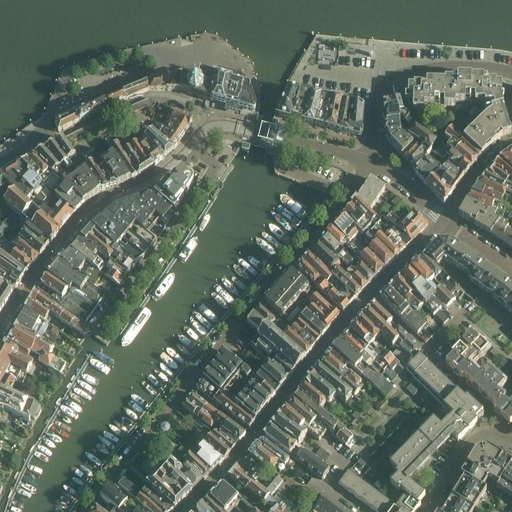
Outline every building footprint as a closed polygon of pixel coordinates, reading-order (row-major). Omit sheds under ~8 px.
[(244,87),(245,87),(240,86),(242,79),(242,78),(242,77),(241,76),(240,76),(218,70),(217,70),(216,71),(216,72),(214,78),(214,79),(210,78),(208,86),(211,87),(212,98),(214,99),(212,102),(238,109),(252,112),(252,113),(254,113),(255,109),(250,93),(248,93),(249,92),(250,90),(248,88),(246,87),(245,87),(244,87)] [(191,96),(194,97),(198,98),(198,99),(199,99),(210,103),(212,103),(212,102),(214,99),(212,98),(211,87),(208,86),(210,78),(206,77),(207,76),(206,76),(203,75),(203,76),(203,77),(205,77),(203,84),(201,84),(199,83),(196,82),(195,81),(198,73),(197,73),(195,72),(194,72),(194,73),(185,73),(179,92),(189,95),(189,96),(191,96)] [(179,92),(185,73),(175,75),(169,77),(164,78),(165,83),(169,84),(167,92),(179,92)] [(164,78),(159,80),(148,84),(146,84),(149,91),(157,92),(167,92),(169,84),(165,83),(164,78)] [(452,84),(435,83),(434,107),(454,108),(455,104),(464,104),(464,103),(470,103),(471,79),(452,78),(452,84)] [(470,103),(475,103),(484,103),(484,107),(486,112),(503,106),(501,100),(501,85),(490,85),(489,80),(471,79),(470,103)] [(126,101),(143,94),(149,91),(146,84),(144,85),(142,81),(126,87),(128,92),(123,94),(126,101)] [(408,88),(407,102),(407,108),(408,111),(413,111),(412,112),(423,112),(424,107),(434,107),(435,83),(421,83),(421,88),(408,88)] [(277,118),(290,121),(300,93),(301,94),(302,91),(290,88),(289,91),(277,118)] [(291,121),(303,124),(311,96),(301,94),(300,93),(290,121),(291,121)] [(123,94),(105,102),(108,109),(126,101),(123,94)] [(303,124),(315,127),(322,98),(312,95),(311,96),(303,124)] [(332,100),(322,98),(315,127),(325,129),(332,100)] [(140,104),(142,110),(150,106),(154,108),(156,104),(148,100),(140,104)] [(342,102),(332,100),(325,129),(337,132),(342,102)] [(413,131),(415,127),(411,123),(402,113),(403,113),(400,102),(396,100),(392,101),(391,105),(391,106),(384,108),(383,109),(384,126),(399,124),(399,121),(400,120),(413,131)] [(94,116),(108,109),(105,102),(91,109),(94,116)] [(352,105),(342,102),(337,132),(348,135),(352,105)] [(88,103),(73,109),(76,115),(80,123),(94,116),(91,109),(90,109),(88,103)] [(142,110),(140,104),(120,113),(123,119),(142,110)] [(160,115),(164,107),(160,105),(153,118),(160,122),(163,117),(160,115)] [(363,107),(352,105),(348,135),(358,137),(361,135),(363,107)] [(511,134),(508,122),(503,106),(486,112),(487,116),(479,124),(497,142),(502,137),(511,134)] [(73,109),(56,118),(59,124),(57,125),(56,128),(59,134),(64,131),(80,123),(76,115),(73,109)] [(175,112),(174,113),(169,126),(185,134),(189,129),(193,121),(175,112)] [(95,124),(98,130),(99,132),(105,129),(101,121),(95,124)] [(390,146),(402,136),(400,133),(401,132),(400,129),(403,128),(401,123),(399,124),(384,126),(385,137),(390,146)] [(479,124),(463,140),(481,157),(497,142),(479,124)] [(185,134),(169,126),(166,125),(157,137),(173,151),(174,151),(178,145),(185,135),(185,134)] [(425,149),(431,153),(431,154),(433,152),(430,150),(435,143),(433,141),(415,127),(413,131),(408,137),(416,142),(424,148),(425,149)] [(71,144),(86,136),(90,134),(87,128),(63,140),(70,148),(72,146),(71,144)] [(452,129),(447,135),(444,132),(446,130),(443,129),(433,141),(435,143),(439,146),(445,138),(446,139),(451,143),(476,163),(481,157),(463,140),(452,129)] [(163,159),(173,151),(157,137),(152,132),(145,139),(163,159)] [(412,146),(402,136),(390,146),(402,158),(412,146)] [(123,153),(117,144),(111,137),(105,142),(108,145),(114,155),(131,180),(139,177),(123,153)] [(144,140),(138,146),(153,168),(163,159),(145,139),(144,140)] [(67,161),(68,161),(76,156),(70,148),(63,140),(56,144),(67,161)] [(416,142),(412,146),(402,158),(408,166),(425,149),(424,148),(416,142)] [(445,150),(445,151),(448,153),(470,170),(476,163),(451,143),(445,150)] [(76,173),(67,161),(56,144),(45,150),(60,168),(63,166),(68,172),(65,175),(69,179),(76,173)] [(135,144),(130,148),(146,172),(153,168),(138,146),(137,145),(136,144),(135,144)] [(445,151),(445,150),(440,147),(434,153),(433,152),(431,154),(439,159),(445,151)] [(130,148),(123,153),(139,177),(146,172),(130,148)] [(408,166),(413,171),(421,163),(423,164),(427,160),(426,159),(431,153),(425,149),(408,166)] [(62,184),(69,179),(65,175),(62,177),(56,171),(60,168),(45,150),(44,150),(34,156),(49,171),(56,178),(58,180),(62,184)] [(92,161),(109,188),(110,188),(117,186),(95,155),(96,154),(93,150),(87,154),(92,161)] [(124,183),(131,180),(114,155),(109,158),(106,153),(104,154),(124,183)] [(447,165),(464,177),(470,170),(448,153),(445,157),(448,159),(445,163),(447,165)] [(511,153),(501,161),(500,162),(511,173),(511,153)] [(83,158),(85,161),(88,165),(85,168),(86,170),(101,192),(109,188),(92,161),(87,154),(85,155),(86,156),(83,158)] [(117,186),(124,183),(104,154),(98,158),(96,154),(95,155),(117,186)] [(34,156),(27,160),(43,177),(49,171),(34,156)] [(27,160),(21,164),(20,164),(53,196),(59,202),(62,204),(74,214),(77,211),(43,177),(27,160)] [(445,163),(443,162),(438,168),(427,160),(423,164),(421,163),(413,171),(426,187),(431,182),(439,173),(447,165),(445,163)] [(511,173),(500,162),(493,169),(511,184),(511,173)] [(20,164),(10,170),(11,171),(34,194),(41,201),(43,204),(46,201),(47,202),(53,196),(20,164)] [(457,186),(464,177),(447,165),(439,173),(457,186)] [(487,176),(511,192),(511,184),(493,169),(487,176)] [(10,170),(0,175),(0,177),(7,184),(16,193),(26,203),(34,194),(11,171),(10,170)] [(83,205),(101,192),(86,170),(71,182),(69,180),(63,185),(66,188),(83,205)] [(63,185),(62,184),(58,180),(56,178),(49,171),(43,177),(77,211),(83,205),(66,188),(63,185)] [(179,173),(166,185),(154,195),(174,213),(175,213),(192,185),(194,183),(193,180),(192,178),(190,177),(187,177),(185,179),(179,173)] [(451,195),(457,186),(439,173),(431,182),(451,195)] [(511,197),(511,192),(487,176),(482,182),(509,196),(511,197)] [(380,198),(385,190),(372,181),(370,181),(365,188),(380,198)] [(426,187),(440,202),(441,203),(445,203),(450,197),(450,198),(450,197),(451,195),(431,182),(426,187)] [(478,187),(501,198),(503,199),(504,198),(507,200),(511,202),(511,197),(509,196),(482,182),(478,187)] [(474,192),(472,195),(494,204),(498,206),(503,208),(507,200),(504,198),(503,199),(501,198),(478,187),(476,190),(474,192)] [(365,188),(361,195),(375,205),(380,198),(365,188)] [(5,205),(15,214),(23,221),(50,245),(56,238),(59,233),(47,222),(26,203),(16,193),(5,205)] [(166,226),(174,213),(154,195),(154,196),(154,195),(148,197),(139,200),(166,226)] [(361,195),(356,201),(369,213),(375,205),(361,195)] [(472,195),(466,202),(496,214),(502,217),(505,209),(503,208),(498,206),(496,212),(491,210),(494,204),(472,195)] [(53,196),(47,202),(49,204),(55,198),(59,202),(53,196)] [(396,210),(402,203),(397,198),(391,203),(396,210)] [(139,200),(127,205),(153,228),(160,220),(166,226),(139,200)] [(380,224),(376,220),(369,213),(356,201),(352,206),(371,226),(374,229),(380,224)] [(458,217),(465,221),(490,235),(497,224),(499,222),(494,219),(496,214),(466,202),(458,217)] [(47,222),(59,233),(60,231),(74,214),(62,204),(56,211),(47,222)] [(127,205),(115,209),(147,235),(147,234),(153,228),(127,205)] [(368,235),(374,229),(371,226),(352,206),(342,217),(360,234),(362,236),(366,232),(368,235)] [(115,209),(108,216),(150,251),(156,242),(147,234),(147,235),(115,209)] [(427,226),(416,216),(413,213),(410,216),(408,213),(402,219),(419,235),(427,226)] [(108,216),(100,223),(144,258),(150,251),(108,216)] [(410,244),(419,235),(402,219),(404,222),(401,225),(392,216),(387,221),(391,225),(410,244)] [(342,217),(332,228),(346,242),(343,245),(347,248),(345,249),(348,252),(355,244),(357,242),(362,236),(360,234),(342,217)] [(17,228),(13,224),(9,220),(3,226),(8,232),(11,234),(16,229),(17,228)] [(23,221),(17,228),(44,252),(44,251),(49,245),(50,245),(23,221)] [(92,229),(92,230),(112,246),(119,252),(136,264),(144,258),(100,223),(92,229)] [(0,237),(2,239),(8,232),(3,226),(2,227),(0,224),(0,237)] [(374,229),(380,235),(400,255),(405,250),(405,249),(390,234),(387,237),(383,233),(385,231),(383,230),(385,228),(380,224),(374,229)] [(490,235),(491,235),(499,241),(507,231),(497,224),(490,235)] [(405,249),(410,244),(391,225),(386,230),(390,234),(405,249)] [(39,258),(44,252),(17,228),(16,229),(22,236),(18,240),(39,258)] [(332,228),(326,236),(339,249),(343,245),(346,242),(332,228)] [(97,253),(104,258),(108,261),(113,256),(108,251),(112,246),(92,230),(82,240),(97,253)] [(499,241),(503,244),(508,248),(511,243),(511,234),(507,231),(499,241)] [(375,241),(368,235),(366,232),(362,236),(357,242),(359,244),(384,270),(394,261),(375,241)] [(380,235),(375,241),(394,261),(400,255),(380,235)] [(326,236),(320,243),(343,265),(349,258),(347,257),(339,249),(326,236)] [(0,255),(26,275),(33,265),(12,248),(4,241),(2,239),(0,237),(0,255)] [(33,265),(39,258),(18,240),(12,248),(33,265)] [(92,259),(97,253),(82,240),(76,246),(92,259)] [(375,280),(384,270),(359,244),(357,242),(355,244),(348,252),(350,254),(375,280)] [(467,255),(450,243),(448,242),(438,242),(425,256),(425,257),(436,268),(444,260),(445,262),(446,260),(458,269),(467,255)] [(320,243),(309,254),(330,274),(336,267),(341,273),(343,271),(346,268),(343,265),(320,243)] [(99,264),(92,259),(76,246),(71,252),(103,276),(103,275),(101,273),(105,268),(99,264)] [(71,252),(60,263),(93,288),(103,276),(71,252)] [(128,274),(132,269),(133,271),(136,267),(135,266),(136,264),(119,252),(115,257),(113,256),(119,261),(115,266),(128,274)] [(309,254),(304,260),(302,261),(320,279),(326,285),(333,277),(330,274),(309,254)] [(367,287),(375,280),(350,254),(347,257),(349,258),(343,265),(346,268),(367,287)] [(0,273),(18,285),(26,275),(0,255),(0,273)] [(493,274),(467,255),(458,269),(471,278),(469,282),(483,291),(493,274)] [(459,301),(464,295),(455,287),(455,288),(444,277),(445,277),(436,268),(425,257),(424,257),(423,258),(424,258),(418,264),(417,264),(441,288),(453,300),(455,297),(459,301)] [(302,261),(300,264),(296,268),(309,281),(314,285),(320,279),(302,261)] [(56,269),(48,277),(48,278),(56,283),(70,293),(70,294),(66,299),(61,307),(85,324),(95,311),(105,297),(104,296),(93,288),(60,263),(56,269)] [(128,274),(115,266),(111,263),(107,268),(110,271),(109,272),(124,281),(128,274)] [(417,264),(416,265),(417,265),(409,272),(423,287),(432,296),(441,288),(417,264)] [(355,299),(361,293),(341,273),(336,267),(330,274),(333,277),(355,299)] [(361,293),(367,287),(346,268),(343,271),(341,273),(361,293)] [(119,287),(124,281),(109,272),(105,278),(115,284),(119,287)] [(290,273),(264,302),(283,318),(303,295),(305,296),(310,291),(310,290),(312,288),(298,276),(297,278),(291,273),(290,272),(290,273)] [(409,272),(401,280),(401,281),(414,295),(423,287),(409,272)] [(0,283),(14,293),(18,285),(0,273),(0,283)] [(483,291),(484,292),(499,303),(507,310),(511,304),(511,287),(509,285),(493,274),(483,291)] [(348,307),(355,299),(333,277),(326,285),(333,292),(348,307)] [(41,286),(37,291),(56,303),(61,307),(66,299),(64,298),(68,292),(70,294),(70,293),(56,283),(48,278),(41,286)] [(314,285),(317,288),(327,298),(333,292),(326,285),(320,279),(314,285)] [(401,281),(400,281),(391,290),(406,305),(417,317),(422,312),(421,311),(423,309),(412,298),(415,296),(414,295),(401,281)] [(0,314),(4,308),(8,302),(13,294),(14,293),(0,283),(0,314)] [(414,295),(415,296),(434,317),(435,316),(444,325),(448,320),(440,312),(443,308),(432,296),(423,287),(414,295)] [(446,311),(455,302),(453,300),(441,288),(432,296),(443,308),(446,311)] [(391,290),(388,292),(381,300),(396,316),(406,305),(391,290)] [(104,296),(105,297),(111,301),(114,296),(107,292),(104,296)] [(341,311),(342,313),(348,307),(333,292),(327,298),(338,309),(341,311)] [(50,316),(55,308),(35,295),(30,303),(50,316)] [(339,318),(332,312),(316,297),(309,305),(313,308),(308,313),(306,311),(298,320),(300,323),(321,340),(325,334),(328,331),(339,318)] [(30,303),(25,312),(44,324),(45,323),(48,325),(52,317),(50,316),(30,303)] [(397,317),(400,320),(413,333),(417,337),(422,332),(425,334),(428,331),(426,328),(427,327),(417,317),(406,305),(396,316),(397,317)] [(392,323),(376,307),(373,307),(369,313),(390,333),(392,331),(388,327),(392,323)] [(65,315),(55,308),(50,316),(52,317),(60,322),(65,315)] [(258,309),(253,316),(305,360),(311,352),(277,323),(258,309)] [(25,312),(16,327),(36,338),(44,324),(25,312)] [(369,313),(362,320),(380,338),(396,354),(399,351),(393,346),(398,341),(393,336),(390,333),(369,313)] [(75,322),(65,315),(60,322),(70,330),(75,322)] [(247,324),(248,324),(261,336),(257,340),(252,347),(251,347),(258,353),(261,350),(271,358),(274,354),(295,372),(305,360),(253,316),(252,318),(247,324)] [(316,346),(295,328),(292,326),(289,329),(279,320),(277,323),(311,352),(316,346)] [(362,320),(357,326),(375,344),(380,338),(362,320)] [(85,339),(88,332),(89,332),(75,322),(70,330),(85,339)] [(300,323),(295,328),(316,346),(321,340),(300,323)] [(398,366),(391,359),(375,344),(357,326),(351,333),(397,377),(398,377),(393,372),(398,366)] [(16,327),(9,342),(34,355),(35,354),(38,356),(38,357),(41,359),(42,358),(48,361),(45,368),(49,370),(50,369),(61,375),(66,366),(62,364),(63,363),(60,361),(59,363),(48,358),(54,348),(36,338),(16,327)] [(399,330),(398,330),(393,336),(398,341),(393,346),(399,351),(396,354),(391,359),(398,366),(403,371),(409,365),(418,355),(421,352),(399,330)] [(347,338),(364,355),(370,361),(384,374),(393,382),(397,377),(351,333),(347,338)] [(470,335),(459,346),(451,354),(453,356),(445,364),(462,379),(463,378),(470,384),(478,376),(471,369),(469,370),(468,369),(479,356),(480,357),(488,348),(480,341),(481,340),(478,337),(478,338),(475,335),(473,337),(470,335)] [(380,378),(384,374),(370,361),(364,355),(347,338),(342,344),(362,363),(368,369),(380,378)] [(9,342),(6,347),(27,358),(33,361),(38,364),(45,368),(48,361),(42,358),(41,359),(38,357),(38,356),(35,354),(34,355),(9,342)] [(349,366),(366,381),(375,390),(383,381),(380,378),(368,369),(362,363),(342,344),(334,352),(334,353),(349,366)] [(26,375),(33,361),(27,358),(6,347),(5,348),(1,357),(1,356),(0,357),(0,389),(10,395),(33,405),(36,397),(19,389),(26,375)] [(267,363),(268,365),(287,381),(292,376),(271,358),(261,350),(258,353),(268,362),(267,363)] [(499,355),(493,350),(490,354),(495,359),(499,355)] [(219,361),(218,362),(203,380),(215,391),(220,395),(222,391),(225,393),(239,377),(244,371),(225,354),(223,352),(217,359),(219,361)] [(344,371),(349,366),(334,353),(330,358),(344,371)] [(292,376),(295,372),(274,354),(271,358),(292,376)] [(419,356),(418,355),(409,365),(410,366),(405,372),(412,378),(417,383),(431,368),(419,356)] [(363,387),(344,371),(330,358),(325,364),(358,392),(363,387)] [(507,373),(511,368),(505,361),(500,366),(507,373)] [(364,397),(358,392),(325,364),(313,378),(337,398),(345,405),(352,398),(358,403),(364,397)] [(280,390),(287,381),(268,365),(261,373),(262,374),(256,380),(261,383),(276,396),(280,390)] [(417,383),(424,389),(438,374),(431,368),(417,383)] [(496,393),(503,385),(488,370),(480,378),(478,376),(470,384),(488,401),(496,393)] [(271,402),(276,396),(261,383),(260,384),(246,372),(243,376),(249,381),(249,380),(258,388),(259,387),(262,390),(260,393),(271,402)] [(424,389),(430,395),(444,380),(438,374),(424,389)] [(313,378),(305,387),(329,406),(337,398),(313,378)] [(205,396),(214,403),(220,395),(215,391),(203,380),(203,381),(202,382),(196,389),(200,392),(200,393),(201,394),(202,393),(205,396)] [(430,395),(436,402),(450,386),(444,380),(430,395)] [(375,390),(385,399),(393,391),(386,385),(386,384),(384,382),(383,381),(375,390)] [(418,392),(411,385),(406,390),(413,397),(418,392)] [(252,386),(251,386),(238,403),(258,419),(271,402),(260,393),(252,386)] [(436,402),(442,408),(457,393),(450,386),(436,402)] [(305,387),(299,394),(320,412),(326,405),(328,407),(329,406),(305,387)] [(40,409),(33,405),(10,395),(0,389),(0,407),(34,423),(38,421),(42,414),(40,409)] [(214,404),(239,423),(249,431),(258,419),(238,403),(225,393),(222,391),(220,395),(214,403),(214,404)] [(456,441),(458,443),(477,423),(475,422),(476,420),(479,422),(483,417),(481,415),(482,414),(466,398),(465,400),(457,393),(442,408),(438,412),(439,414),(434,420),(450,435),(451,436),(449,439),(454,444),(456,441)] [(511,394),(504,403),(502,402),(504,400),(496,393),(488,401),(495,408),(493,410),(509,425),(511,422),(511,394)] [(352,439),(320,412),(299,394),(294,401),(317,421),(328,431),(332,434),(331,436),(350,450),(356,442),(352,439)] [(182,408),(196,419),(197,419),(207,407),(192,395),(182,408)] [(430,404),(423,397),(418,402),(425,409),(430,404)] [(305,427),(309,431),(317,421),(294,401),(294,402),(293,401),(286,411),(305,427)] [(197,419),(211,430),(215,424),(221,417),(207,407),(197,419)] [(357,421),(363,414),(357,410),(351,417),(357,421)] [(305,437),(308,434),(307,433),(307,434),(302,430),(305,427),(286,411),(280,419),(305,437)] [(416,419),(421,424),(425,421),(419,416),(416,419)] [(245,436),(234,428),(221,417),(215,424),(223,430),(222,431),(239,443),(245,436)] [(211,430),(197,419),(196,419),(193,423),(201,429),(200,431),(230,453),(235,447),(219,435),(211,430)] [(305,437),(280,419),(273,428),(299,447),(305,437)] [(346,424),(340,419),(336,424),(342,429),(346,424)] [(421,424),(416,419),(413,423),(418,428),(421,424)] [(406,481),(447,438),(450,435),(434,420),(389,466),(397,474),(395,475),(397,477),(390,485),(398,493),(400,491),(402,493),(393,506),(388,511),(416,511),(420,507),(418,505),(425,497),(416,490),(415,489),(406,481)] [(319,442),(328,431),(317,421),(309,431),(310,432),(309,434),(319,442)] [(224,461),(230,453),(200,431),(192,424),(191,425),(191,426),(198,432),(194,437),(200,441),(224,461)] [(194,437),(198,432),(191,426),(188,429),(194,434),(193,436),(194,437)] [(273,428),(265,438),(295,460),(298,463),(306,452),(299,447),(273,428)] [(239,443),(222,431),(219,435),(235,447),(239,443)] [(402,434),(407,439),(410,436),(405,431),(402,434)] [(407,439),(402,434),(398,438),(403,443),(407,439)] [(175,456),(152,436),(152,435),(146,443),(163,458),(164,459),(165,458),(169,463),(175,456)] [(210,475),(224,461),(200,441),(196,446),(200,450),(197,454),(198,455),(196,458),(189,452),(187,455),(210,475)] [(295,466),(276,452),(263,443),(261,443),(258,447),(284,467),(285,468),(286,467),(291,471),(294,467),(295,467),(295,466)] [(387,449),(393,454),(396,451),(391,446),(387,449)] [(249,457),(265,470),(271,474),(275,468),(280,472),(284,467),(258,447),(249,457)] [(497,455),(489,449),(486,448),(481,449),(489,481),(491,481),(498,485),(496,488),(496,489),(509,467),(511,463),(506,460),(507,459),(498,454),(497,455)] [(393,454),(387,449),(384,453),(389,458),(393,454)] [(476,450),(467,466),(466,465),(463,470),(464,470),(461,475),(483,488),(487,481),(489,481),(481,449),(476,450)] [(193,491),(210,475),(187,455),(181,450),(175,456),(169,463),(180,472),(176,476),(193,491)] [(315,459),(306,452),(298,463),(322,481),(328,472),(322,467),(323,465),(315,459)] [(315,459),(323,465),(326,461),(318,455),(315,459)] [(258,480),(265,470),(249,457),(237,471),(262,491),(266,486),(258,480)] [(194,492),(193,491),(176,476),(180,472),(169,463),(165,458),(164,459),(163,458),(162,459),(163,459),(167,464),(169,464),(163,470),(155,478),(147,487),(149,488),(167,504),(173,511),(174,511),(181,503),(194,492)] [(365,465),(360,460),(357,464),(362,469),(365,465)] [(375,461),(372,465),(377,470),(381,466),(375,461)] [(511,468),(509,467),(496,489),(511,498),(511,468)] [(370,470),(367,473),(372,478),(375,475),(370,470)] [(237,471),(230,480),(246,493),(247,491),(264,504),(265,504),(272,510),(276,506),(280,510),(282,507),(278,504),(262,491),(237,471)] [(359,481),(348,472),(338,486),(350,494),(359,481)] [(486,490),(483,488),(461,475),(460,476),(464,478),(460,483),(458,482),(453,490),(455,491),(452,497),(474,510),(486,490)] [(285,486),(274,476),(266,486),(262,491),(278,504),(282,507),(288,511),(293,507),(278,495),(285,486)] [(385,484),(380,479),(377,483),(382,488),(385,484)] [(290,489),(293,484),(288,480),(284,484),(290,489)] [(127,495),(136,502),(142,495),(126,481),(120,489),(127,495)] [(350,494),(361,503),(371,489),(359,481),(350,494)] [(223,486),(209,500),(213,504),(221,511),(253,511),(252,510),(250,511),(232,511),(242,502),(223,486)] [(108,487),(100,500),(106,504),(115,511),(119,511),(122,509),(127,503),(118,495),(119,494),(115,491),(114,492),(108,487)] [(160,511),(171,511),(173,511),(167,504),(149,488),(142,495),(152,504),(155,507),(160,511)] [(361,503),(373,511),(382,498),(371,489),(361,503)] [(142,495),(136,502),(140,504),(148,511),(150,511),(155,507),(152,504),(142,495)] [(318,505),(314,510),(315,511),(324,511),(333,502),(332,501),(331,500),(328,498),(326,497),(324,496),(318,505)] [(443,511),(442,511),(472,511),(474,510),(452,497),(449,502),(447,500),(446,499),(440,509),(443,511)] [(388,511),(393,506),(382,498),(373,511),(388,511)] [(100,500),(95,508),(100,511),(115,511),(106,504),(100,500)] [(221,511),(213,504),(209,500),(204,504),(202,507),(207,511),(221,511)] [(336,511),(340,507),(338,506),(333,502),(324,511),(336,511)]
